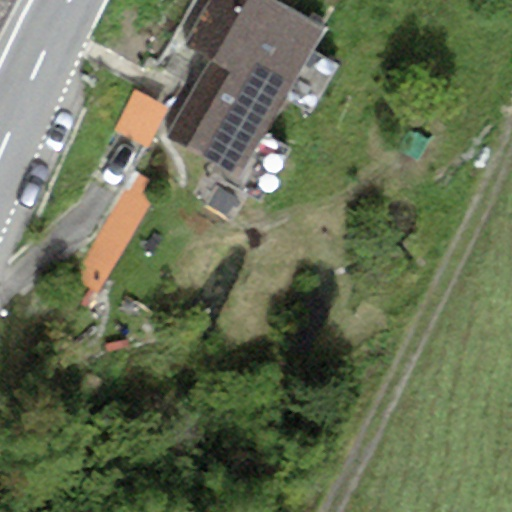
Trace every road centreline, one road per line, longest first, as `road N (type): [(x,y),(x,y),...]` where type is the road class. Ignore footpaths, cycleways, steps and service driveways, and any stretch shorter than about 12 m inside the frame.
road 1 (track): [(335,511),(511,144)]
road 2 (secondary): [(0,152),(70,0)]
